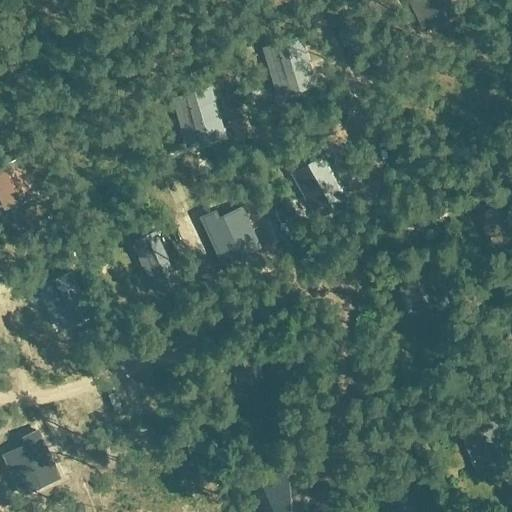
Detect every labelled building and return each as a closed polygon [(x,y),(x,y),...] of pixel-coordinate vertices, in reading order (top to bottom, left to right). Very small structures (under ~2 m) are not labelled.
[(384,1),(355,15),(369,44),(398,30),(384,1)] [(307,38),(271,51),(285,89),(303,82),(306,90),(323,84),(307,38)] [(507,111),(492,80),(454,99),(460,112),(468,108),(476,124),(488,118),(489,120),(507,111)] [(203,100),(167,113),(181,150),(200,143),(202,151),(220,145),(203,100)] [(324,146),(287,164),(307,205),(335,191),(321,160),(329,156),(324,146)] [(0,194),(3,201),(32,189),(19,158),(0,166),(0,194)] [(511,218),(505,202),(478,213),(489,240),(511,230),(511,218)] [(247,217),(218,230),(231,259),(260,246),(247,217)] [(152,235),(127,246),(148,294),(163,287),(165,291),(175,286),(152,235)] [(58,320),(83,308),(85,307),(69,272),(27,290),(32,300),(44,295),(56,321),(58,320)] [(423,274),(396,286),(408,313),(436,301),(438,306),(447,302),(443,293),(433,298),(423,274)] [(52,357),(46,339),(52,338),(46,321),(31,326),(42,360),(52,357)] [(228,359),(222,362),(217,364),(220,372),(231,367),(241,387),(263,377),(250,348),(227,359),(228,359)] [(249,388),(253,399),(270,392),(266,381),(249,388)] [(463,435),(473,463),(500,453),(502,458),(511,454),(511,453),(509,445),(499,449),(489,422),(477,426),(479,429),(463,435)] [(27,473),(34,489),(59,478),(37,429),(22,436),(25,444),(3,454),(15,478),(27,473)] [(287,511),(285,470),(270,477),(273,484),(241,498),(246,511),(287,511)] [(412,505),(402,481),(375,493),(383,511),(405,511),(415,508),(416,511),(420,511),(426,509),(423,500),(412,505)]
